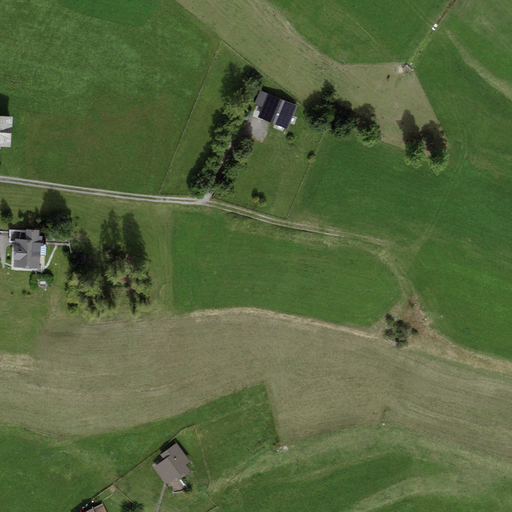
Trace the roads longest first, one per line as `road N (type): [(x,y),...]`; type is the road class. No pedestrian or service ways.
road 1 (track): [(0,179),(204,203)]
road 2 (track): [(204,203),(383,243)]
